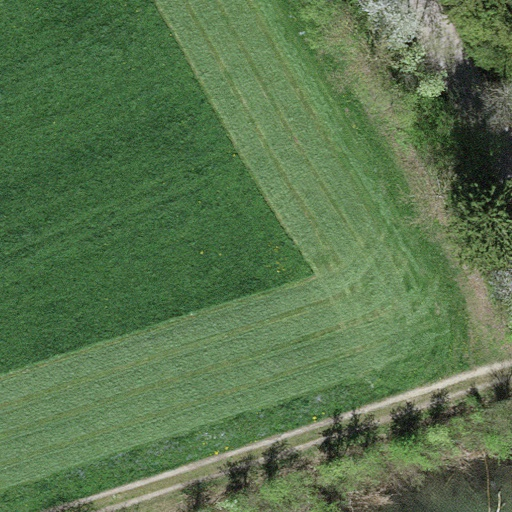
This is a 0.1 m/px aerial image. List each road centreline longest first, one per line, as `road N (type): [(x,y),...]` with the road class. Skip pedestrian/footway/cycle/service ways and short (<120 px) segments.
road 1 (track): [(511,376),(99,511)]
road 2 (unclassified): [(511,177),(412,0)]
